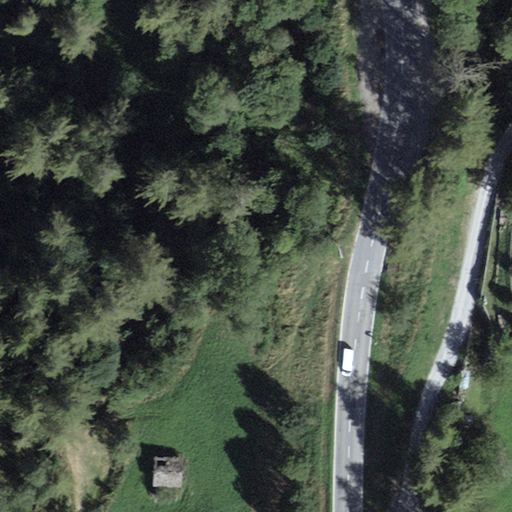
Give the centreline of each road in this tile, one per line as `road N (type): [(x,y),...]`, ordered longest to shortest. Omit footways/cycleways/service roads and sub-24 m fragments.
road 1 (secondary): [(398,0),(401,87),(352,368),(348,511)]
road 2 (residential): [(397,511),(486,190),(511,133)]
